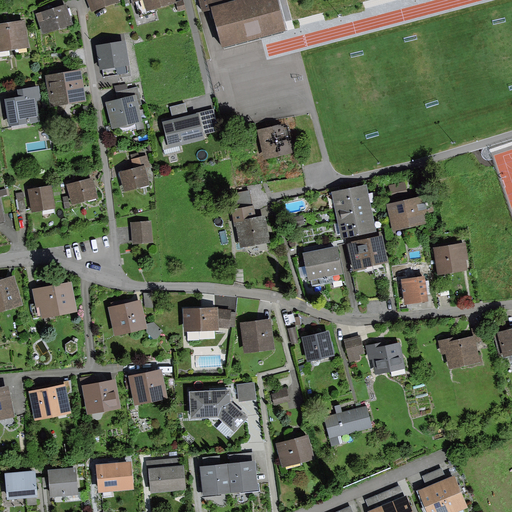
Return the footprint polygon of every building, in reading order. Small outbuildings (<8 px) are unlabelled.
[(131,0),(133,5),(136,4),(140,16),(155,12),(153,5),(168,0),(131,0)] [(284,23),(277,0),(198,0),(201,9),(211,7),(213,15),(222,45),(285,28),(284,23)] [(70,22),(65,7),(38,16),(43,31),(70,22)] [(23,22),(7,25),(11,47),(26,45),(23,22)] [(0,56),(9,55),(8,48),(11,47),(7,25),(0,25),(0,56)] [(123,43),(99,47),(102,67),(114,65),(116,75),(128,73),(123,43)] [(61,71),(50,73),(55,101),(80,97),(77,75),(62,78),(61,71)] [(34,89),(19,91),(21,99),(10,100),(11,103),(8,104),(11,122),(37,118),(34,100),(39,99),(37,87),(34,88),(34,89)] [(138,119),(133,97),(109,103),(114,125),(138,119)] [(170,108),(172,115),(187,112),(185,104),(170,108)] [(93,112),(91,105),(84,106),(85,113),(93,112)] [(218,130),(214,112),(165,124),(170,145),(202,137),(201,134),(218,130)] [(287,127),(262,133),(267,154),(289,149),(286,139),(290,138),(287,127)] [(132,159),(135,170),(121,173),(125,189),(148,183),(144,168),(149,166),(147,156),(132,159)] [(447,172),(462,222),(479,217),(463,167),(447,172)] [(96,196),(92,180),(69,186),(73,202),(96,196)] [(390,187),(392,195),(406,192),(404,184),(390,187)] [(50,186),(29,189),(32,211),(41,209),(41,207),(53,205),(50,186)] [(336,193),(339,207),(366,202),(365,196),(367,193),(363,187),(336,193)] [(250,208),(247,191),(232,194),(235,211),(234,211),(236,222),(240,224),(243,243),(266,238),(262,220),(254,221),(251,208),(250,208)] [(24,197),(16,198),(19,213),(26,212),(24,197)] [(430,216),(427,199),(403,204),(402,200),(396,202),(397,205),(391,207),(395,225),(422,219),(421,218),(430,216)] [(366,202),(339,207),(341,221),(369,215),(368,209),(370,207),(366,202)] [(369,215),(341,221),(344,236),(372,230),(371,223),(373,221),(369,215)] [(302,216),(292,218),(294,225),(304,223),(302,216)] [(132,223),(133,233),(151,232),(150,221),(132,223)] [(414,229),(407,231),(410,245),(417,244),(414,229)] [(151,232),(133,233),(134,243),(151,242),(151,232)] [(379,240),(350,246),(355,269),(365,267),(365,266),(373,264),(374,270),(384,268),(382,259),(382,258),(379,240)] [(463,246),(438,250),(441,271),(463,267),(461,258),(465,257),(463,246)] [(336,249),(320,252),(327,282),(342,279),(336,249)] [(327,282),(320,252),(305,255),(312,286),(327,282)] [(425,299),(422,278),(403,280),(406,302),(425,299)] [(0,306),(17,301),(11,281),(0,284),(0,306)] [(71,307),(67,287),(37,293),(39,303),(31,304),(34,318),(47,315),(46,312),(71,307)] [(153,292),(144,292),(144,307),(153,307),(153,292)] [(121,301),(112,303),(118,329),(140,324),(136,305),(123,308),(121,301)] [(228,327),(230,311),(216,309),(186,311),(187,339),(215,338),(214,327),(216,327),(216,326),(228,327)] [(267,323),(245,326),(248,347),(270,344),(267,323)] [(156,337),(162,331),(154,324),(148,324),(149,330),(156,337)] [(500,354),(510,351),(511,358),(511,330),(502,333),(499,325),(493,327),(500,354)] [(292,344),(299,342),(295,327),(288,329),(292,344)] [(480,327),(472,328),(475,341),(483,339),(480,327)] [(309,358),(310,358),(311,364),(314,366),(319,365),(321,362),(319,356),(331,353),(327,333),(305,339),(309,358)] [(364,352),(360,337),(344,341),(350,361),(359,359),(357,353),(364,352)] [(464,366),(480,362),(478,354),(475,355),(472,339),(456,342),(456,339),(442,342),(444,351),(448,350),(451,365),(464,362),(464,366)] [(400,362),(397,345),(383,348),(382,345),(369,347),(371,357),(375,356),(378,370),(390,368),(391,371),(405,368),(403,361),(400,362)] [(141,378),(134,379),(138,399),(162,394),(157,374),(149,376),(148,371),(140,373),(141,378)] [(253,383),(238,385),(240,400),(255,398),(253,383)] [(115,404),(112,384),(87,389),(91,408),(115,404)] [(65,409),(60,389),(43,393),(42,387),(33,389),(39,414),(65,409)] [(0,414),(9,412),(5,390),(0,391),(0,414)] [(272,395),(274,404),(289,400),(287,391),(272,395)] [(245,416),(229,403),(229,392),(192,393),(192,416),(218,415),(234,429),(245,416)] [(366,405),(324,416),(331,445),(342,442),(339,432),(353,429),(354,432),(372,427),(366,405)] [(284,464),(311,457),(306,437),(278,444),(284,464)] [(179,468),(178,459),(153,461),(154,470),(150,471),(152,490),(184,487),(182,468),(179,468)] [(255,484),(253,462),(228,465),(230,486),(255,484)] [(129,463),(99,466),(101,489),(130,487),(129,463)] [(228,465),(203,468),(205,489),(230,486),(228,465)] [(75,469),(49,471),(51,494),(77,492),(75,469)] [(441,470),(433,474),(448,511),(449,511),(465,506),(453,477),(446,481),(441,470)] [(33,472),(6,474),(8,497),(35,495),(33,472)] [(448,511),(433,474),(424,477),(428,488),(421,491),(429,511),(448,511)] [(400,487),(389,492),(397,511),(411,511),(405,497),(404,498),(400,487)] [(397,511),(389,492),(377,497),(383,511),(397,511)] [(383,511),(377,497),(367,501),(371,511),(370,511),(383,511)]
